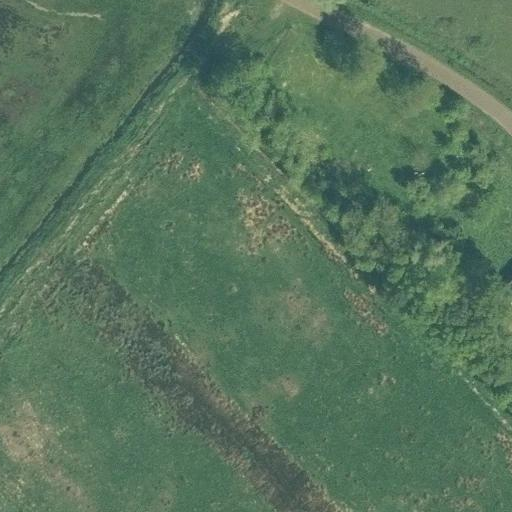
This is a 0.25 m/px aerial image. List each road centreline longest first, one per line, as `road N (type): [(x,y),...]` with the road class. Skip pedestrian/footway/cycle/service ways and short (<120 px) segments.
road 1 (track): [(283,0),(169,104),(0,327)]
road 2 (unclassified): [(511,124),(413,56),(295,0)]
